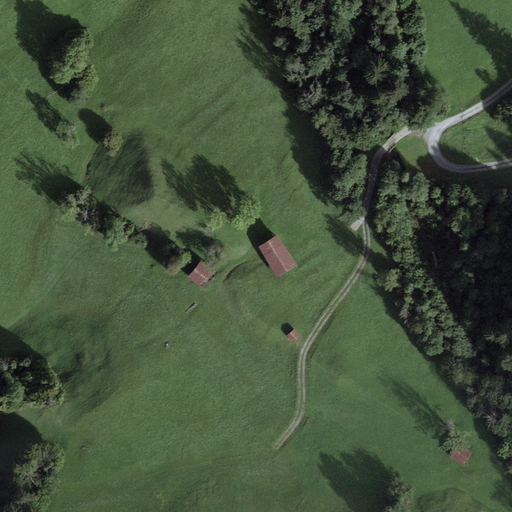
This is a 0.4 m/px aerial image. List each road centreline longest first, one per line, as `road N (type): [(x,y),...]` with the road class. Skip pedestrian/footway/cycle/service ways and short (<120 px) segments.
road 1 (track): [(363,214),(361,266),(310,339),(296,421),(277,447)]
road 2 (track): [(511,84),(442,126),(434,144),(440,159),(462,170),(511,160)]
road 3 (track): [(353,228),(366,210),(380,153),(412,128),(442,126)]
